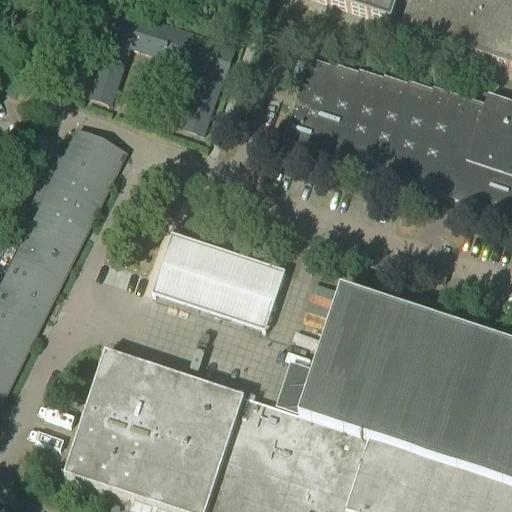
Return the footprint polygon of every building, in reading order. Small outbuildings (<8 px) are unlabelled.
[(70,0),(100,10),(103,0),(70,0)] [(305,0),(391,28),(397,9),(411,14),(415,0),(305,0)] [(415,0),(411,14),(404,36),(452,52),(461,55),(470,58),(477,60),(511,71),(511,0),(415,0)] [(233,54),(118,16),(115,25),(108,23),(105,34),(111,36),(108,46),(109,46),(90,102),(111,109),(130,53),(201,77),(183,133),(204,140),(223,84),(233,54)] [(334,73),(310,65),(283,148),(454,204),(511,223),(511,109),(488,102),(485,110),(434,93),(433,95),(409,88),(408,90),(384,82),(383,84),(360,76),(359,79),(335,71),(334,73)] [(0,292),(0,409),(124,160),(77,137),(0,292)] [(152,300),(199,316),(265,338),(285,277),(172,240),(152,300)] [(511,511),(511,351),(341,295),(299,423),(106,358),(64,482),(153,511),(511,511)]
